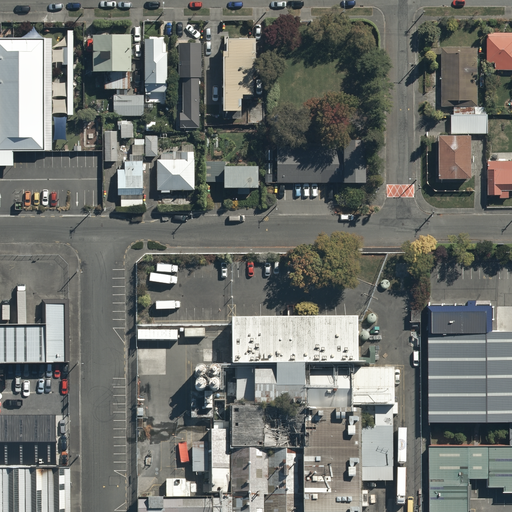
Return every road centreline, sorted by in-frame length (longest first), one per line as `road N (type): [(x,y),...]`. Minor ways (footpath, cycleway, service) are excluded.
road 1 (residential): [(101,230),(399,229)]
road 2 (unclassified): [(101,230),(103,511)]
road 3 (unclassified): [(396,0),(399,229)]
